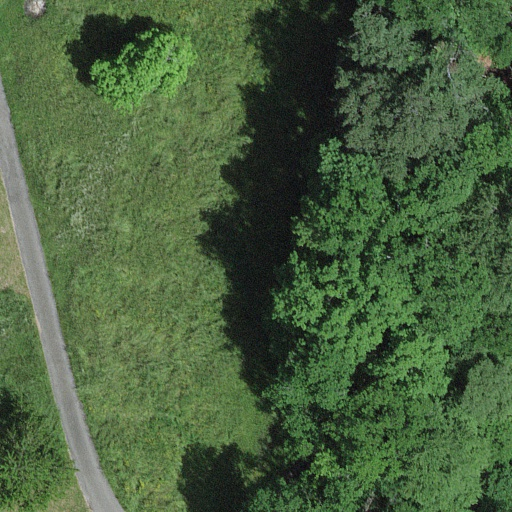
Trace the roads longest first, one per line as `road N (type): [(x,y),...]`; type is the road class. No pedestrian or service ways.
road 1 (unclassified): [(511,93),(483,80),(455,98),(414,293),(315,476),(282,511)]
road 2 (unclassified): [(111,511),(68,395),(0,107)]
road 3 (unclassified): [(476,511),(511,335)]
